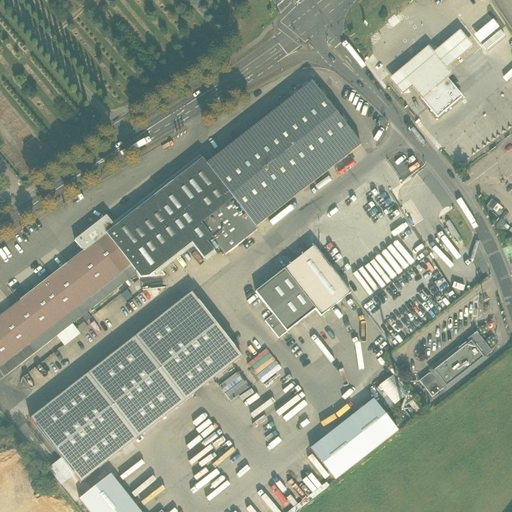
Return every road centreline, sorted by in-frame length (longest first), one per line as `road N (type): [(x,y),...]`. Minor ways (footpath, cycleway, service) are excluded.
road 1 (tertiary): [(0,229),(306,27)]
road 2 (unclassified): [(359,75),(469,200),(511,300)]
road 3 (unknown): [(247,253),(341,380)]
